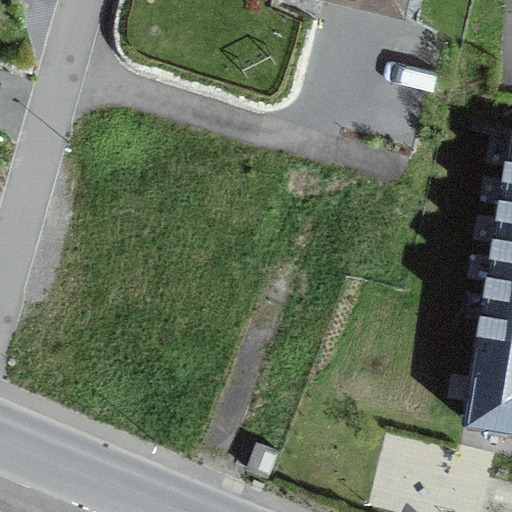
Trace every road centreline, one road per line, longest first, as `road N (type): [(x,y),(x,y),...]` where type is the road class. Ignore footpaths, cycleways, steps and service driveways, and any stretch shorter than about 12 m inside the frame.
road 1 (residential): [(72,0),(0,260)]
road 2 (primary): [(0,437),(176,511)]
